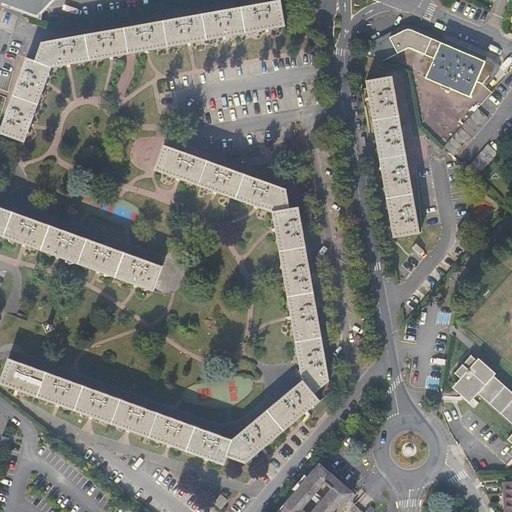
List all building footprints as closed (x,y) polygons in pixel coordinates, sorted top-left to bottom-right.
[(0,0),(0,5),(31,17),(44,3),(59,0),(0,0)] [(48,44),(40,66),(28,61),(1,135),(25,145),(52,70),(285,29),(281,3),(48,44)] [(422,126),(444,147),(493,93),(484,85),(495,72),(495,71),(495,69),(495,67),(494,66),(492,65),(416,31),(413,31),(410,31),(407,32),(404,33),(365,51),(362,55),(412,71),(422,126)] [(392,80),(365,84),(393,239),(419,235),(392,80)] [(479,110),(445,148),(455,157),(489,120),(479,110)] [(467,169),(477,178),(499,155),(489,145),(467,169)] [(303,380),(231,439),(8,360),(0,383),(0,384),(222,464),(227,451),(249,459),(319,400),(312,391),(328,377),(298,208),(277,200),(281,188),(163,146),(155,171),(273,214),(303,380)] [(474,204),(479,216),(489,212),(484,200),(474,204)] [(0,237),(152,293),(162,268),(0,209),(0,237)] [(452,376),(458,381),(449,392),(466,406),(475,395),(511,426),(511,433),(506,441),(511,446),(511,400),(488,380),(492,375),(475,361),(471,366),(465,361),(452,376)] [(335,511),(340,507),(341,508),(347,501),(345,499),(351,492),(319,465),(279,511),(335,511)] [(347,501),(354,494),(351,492),(345,499),(347,501)] [(226,500),(220,494),(213,502),(219,507),(226,500)]
